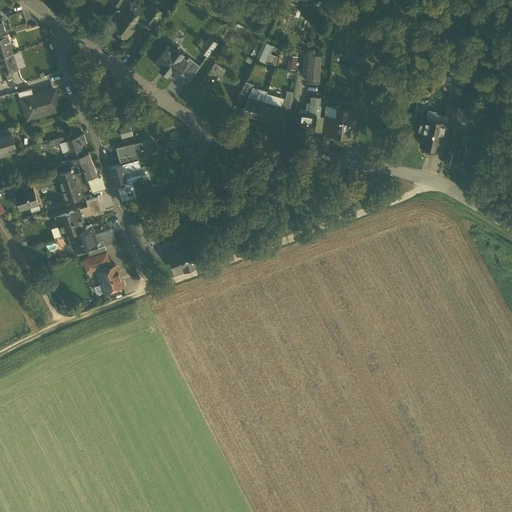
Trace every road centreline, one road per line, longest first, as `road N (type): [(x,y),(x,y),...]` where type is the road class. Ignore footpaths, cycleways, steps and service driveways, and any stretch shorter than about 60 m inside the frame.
road 1 (track): [(438,183),(60,320),(0,353)]
road 2 (tertiary): [(54,21),(215,135),(438,183)]
road 3 (residential): [(54,21),(64,70),(145,289)]
